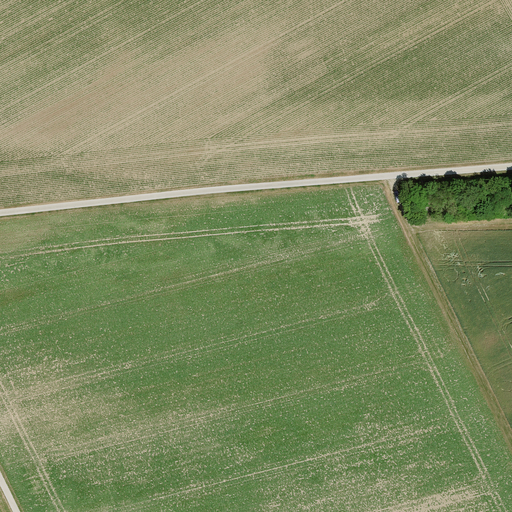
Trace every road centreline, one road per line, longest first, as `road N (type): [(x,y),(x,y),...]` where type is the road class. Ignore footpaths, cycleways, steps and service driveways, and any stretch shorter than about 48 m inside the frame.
road 1 (unclassified): [(511,165),(0,213)]
road 2 (track): [(511,442),(377,175)]
